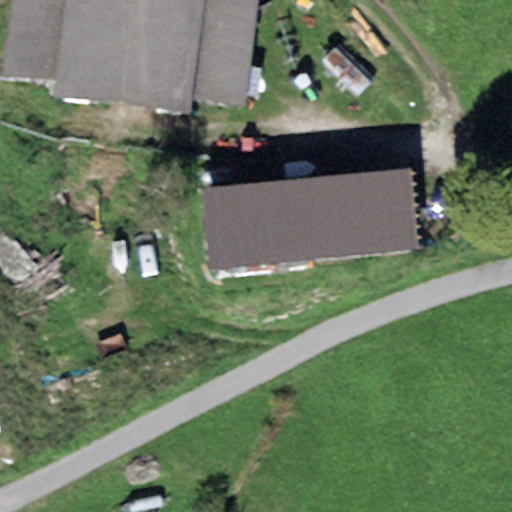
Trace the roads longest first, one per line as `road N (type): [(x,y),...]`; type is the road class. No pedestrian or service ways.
road 1 (track): [(511,277),(386,311),(12,511)]
road 2 (track): [(511,186),(448,145),(444,99),(409,43),(366,0)]
